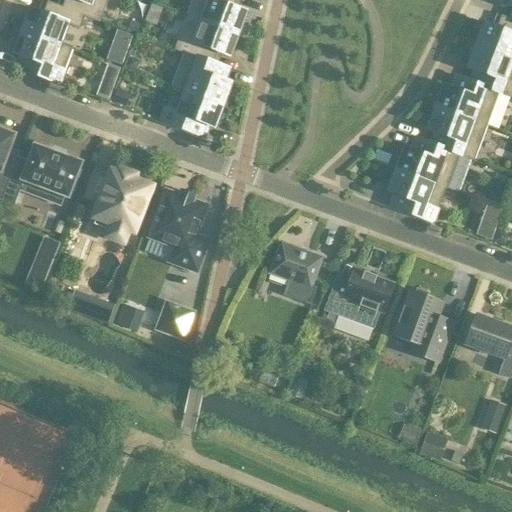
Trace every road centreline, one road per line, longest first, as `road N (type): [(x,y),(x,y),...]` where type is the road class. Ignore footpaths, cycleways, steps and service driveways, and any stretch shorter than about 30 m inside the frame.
road 1 (residential): [(0,85),(240,176)]
road 2 (residential): [(464,0),(427,76),(307,199)]
road 3 (residential): [(307,199),(511,277)]
road 4 (residential): [(278,0),(240,176)]
